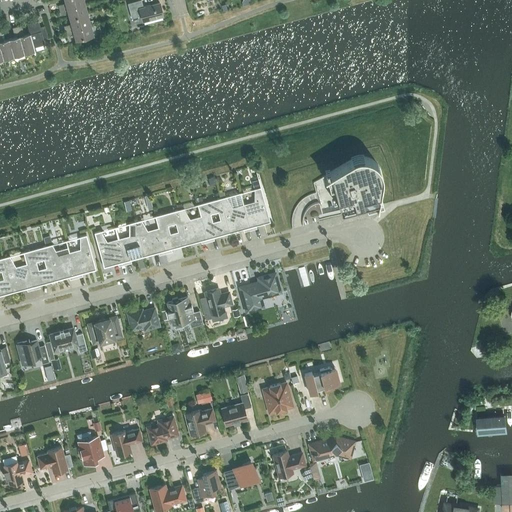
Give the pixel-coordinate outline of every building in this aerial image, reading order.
[(58,5),(59,10),(84,3),(83,0),(64,0),(65,3),(58,5)] [(143,21),(163,16),(159,2),(143,7),(141,0),(139,0),(127,3),(131,18),(141,15),(143,21)] [(68,13),(70,18),(87,13),(84,3),(59,10),(60,15),(68,13)] [(63,26),(65,31),(90,24),(89,21),(87,13),(70,18),(71,24),(63,26)] [(48,38),(45,27),(40,28),(38,20),(27,23),(30,33),(29,33),(30,33),(34,47),(45,44),(43,39),(48,38)] [(93,35),(93,34),(90,24),(65,31),(66,35),(74,33),(75,39),(75,40),(93,35)] [(21,25),(17,26),(24,53),(34,50),(34,51),(35,50),(34,47),(30,33),(24,35),(21,25)] [(15,37),(9,39),(14,56),(24,53),(17,26),(12,27),(15,37)] [(0,31),(0,30),(0,47),(3,59),(14,56),(9,39),(3,40),(0,31)] [(335,192),(340,208),(340,209),(376,200),(377,200),(376,205),(377,205),(378,197),(381,179),(382,177),(382,175),(381,175),(381,172),(381,171),(380,170),(380,168),(379,167),(378,165),(377,164),(376,163),(375,161),(374,160),(372,159),(371,158),(369,158),(367,157),(366,157),(364,156),(362,156),(361,156),(359,157),(357,157),(355,158),(353,158),(329,172),(329,173),(330,173),(335,192)] [(254,201),(243,204),(250,230),(256,228),(256,225),(270,221),(260,187),(254,188),(254,201)] [(220,198),(219,198),(229,233),(243,229),(244,232),(250,230),(243,204),(240,192),(226,196),(220,198)] [(229,233),(219,198),(197,204),(201,216),(208,242),(214,240),(213,237),(229,233)] [(178,209),(177,209),(187,244),(200,240),(201,243),(208,242),(201,216),(189,219),(183,208),(178,209)] [(155,216),(158,227),(165,253),(172,251),(171,248),(187,244),(177,209),(155,216)] [(141,219),(135,221),(144,256),(158,252),(159,255),(165,253),(158,227),(147,230),(141,219)] [(129,235),(118,238),(125,264),(131,262),(130,260),(144,256),(135,221),(128,223),(129,235)] [(101,230),(94,232),(103,267),(118,263),(118,266),(125,264),(118,238),(107,241),(101,230)] [(80,249),(69,252),(76,278),(82,276),(81,273),(96,269),(86,234),(79,236),(80,249)] [(49,236),(43,237),(45,245),(55,280),(69,276),(69,279),(76,278),(69,252),(67,247),(55,250),(52,244),(49,236)] [(33,289),(40,287),(39,285),(55,280),(45,245),(23,252),(26,263),(33,289)] [(9,255),(3,257),(12,292),(26,288),(27,291),(33,289),(26,263),(15,266),(9,255)] [(0,295),(12,292),(3,257),(0,257),(0,295)] [(260,297),(280,292),(275,272),(257,277),(259,281),(239,286),(246,311),(263,307),(260,297)] [(204,291),(206,296),(199,298),(205,319),(211,317),(212,321),(227,317),(224,305),(232,303),(228,292),(220,294),(218,288),(204,291)] [(172,300),(167,302),(169,311),(167,311),(169,316),(170,315),(173,324),(174,324),(175,328),(182,326),(181,322),(189,320),(191,327),(203,323),(199,310),(191,312),(191,310),(193,309),(191,305),(189,305),(187,296),(178,299),(177,297),(172,298),(172,300)] [(159,325),(154,308),(142,311),(141,309),(127,313),(132,329),(144,325),(145,329),(159,325)] [(238,308),(231,310),(233,317),(240,315),(238,308)] [(116,315),(88,323),(93,343),(121,335),(116,315)] [(63,329),(59,330),(59,331),(50,334),(54,350),(77,344),(79,351),(86,349),(82,333),(75,335),(73,328),(63,330),(63,329)] [(45,344),(38,346),(36,340),(29,342),(29,339),(28,339),(28,340),(17,343),(22,364),(34,361),(34,362),(35,361),(34,358),(40,356),(42,364),(49,362),(45,344)] [(50,341),(46,342),(51,360),(54,359),(50,341)] [(0,348),(0,373),(0,374),(0,373),(0,372),(6,371),(4,363),(10,361),(6,346),(0,348)] [(95,348),(89,350),(92,358),(98,356),(95,348)] [(57,359),(51,360),(54,370),(60,368),(57,359)] [(51,365),(44,366),(47,380),(54,378),(51,365)] [(312,374),(311,372),(304,374),(309,393),(317,391),(316,389),(324,387),(325,390),(334,387),(336,384),(335,383),(339,382),(335,368),(331,369),(331,368),(329,367),(319,369),(320,372),(312,374)] [(243,375),(237,377),(238,383),(245,381),(243,375)] [(276,410),(276,411),(286,409),(285,407),(292,406),(286,382),(279,384),(279,383),(269,386),(269,387),(263,389),(269,412),(276,410)] [(210,392),(203,393),(205,402),(212,400),(210,392)] [(240,395),(242,402),(221,408),(226,425),(247,419),(244,408),(251,406),(247,393),(240,395)] [(172,397),(166,399),(168,407),(174,406),(172,397)] [(215,420),(212,408),(200,411),(200,409),(184,413),(190,434),(205,430),(204,423),(215,420)] [(505,414),(475,417),(477,434),(507,431),(505,414)] [(166,439),(165,438),(165,437),(177,434),(172,417),(158,420),(159,424),(147,427),(151,443),(166,439)] [(102,429),(99,421),(92,423),(95,431),(102,429)] [(142,440),(139,428),(125,432),(125,430),(111,434),(117,455),(130,451),(129,444),(142,440)] [(98,436),(78,441),(80,448),(78,449),(80,457),(82,456),(84,463),(96,460),(95,457),(103,455),(98,436)] [(335,453),(349,456),(353,442),(358,444),(358,443),(335,437),(310,444),(309,438),(308,439),(314,459),(335,453)] [(51,465),(53,472),(67,468),(67,467),(72,465),(70,457),(64,459),(61,446),(47,450),(48,453),(37,456),(40,468),(51,465)] [(27,447),(19,449),(21,456),(29,454),(27,447)] [(288,456),(286,450),(272,454),(279,476),(292,472),(291,468),(305,465),(302,452),(288,456)] [(9,484),(23,480),(21,474),(32,471),(28,459),(18,462),(18,461),(4,465),(5,470),(5,471),(4,471),(6,478),(7,478),(9,484)] [(228,490),(258,477),(250,460),(241,464),(242,466),(223,471),(228,490)] [(309,466),(312,476),(313,479),(320,477),(316,461),(309,463),(309,466)] [(365,479),(373,477),(369,461),(361,463),(365,479)] [(304,480),(312,476),(309,466),(301,474),(304,480)] [(214,488),(220,486),(215,470),(202,473),(203,477),(197,479),(200,486),(192,488),(196,502),(204,500),(203,496),(215,492),(214,488)] [(511,502),(511,470),(501,471),(502,483),(495,483),(496,503),(502,503),(511,502)] [(149,488),(155,509),(170,505),(170,504),(185,499),(181,485),(166,489),(165,484),(149,488)] [(133,510),(139,509),(135,492),(107,500),(109,509),(101,511),(123,511),(132,510),(133,510)] [(455,503),(454,509),(444,506),(442,511),(477,511),(478,508),(455,503)]
